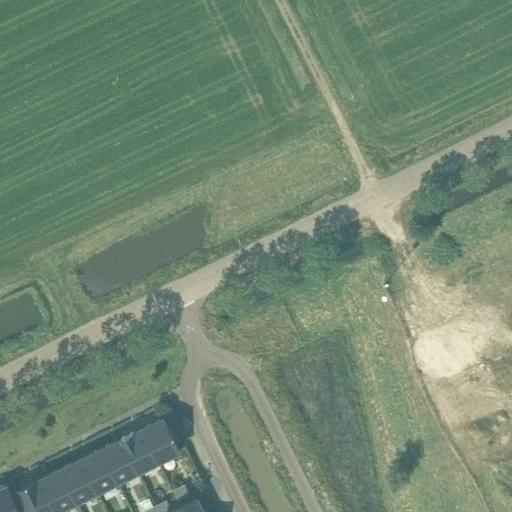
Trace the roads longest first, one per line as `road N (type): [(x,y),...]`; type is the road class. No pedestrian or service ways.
road 1 (unclassified): [(172,294),(511,129)]
road 2 (track): [(377,196),(280,0)]
road 3 (residential): [(314,511),(247,373),(231,359),(196,350)]
road 4 (unclassified): [(0,380),(172,294)]
road 5 (residential): [(196,350),(187,388),(243,511)]
